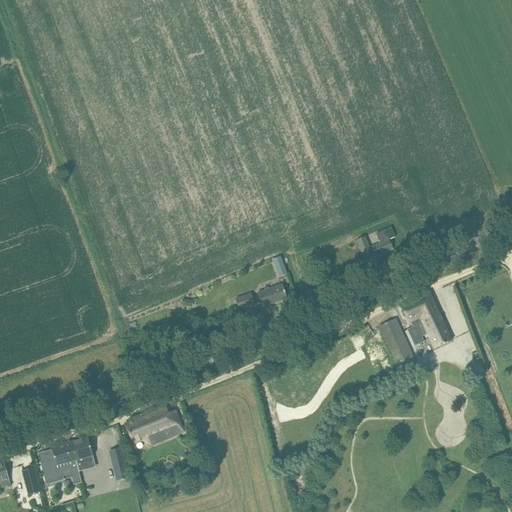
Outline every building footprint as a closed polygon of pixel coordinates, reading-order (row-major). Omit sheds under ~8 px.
[(380,244),(372,247),(376,257),(393,250),(389,240),(395,237),(391,227),(376,234),(380,244)] [(365,237),(356,240),(363,257),(372,254),(365,237)] [(273,259),(275,266),(283,263),(281,257),(273,259)] [(258,293),(259,298),(263,307),(263,305),(273,302),(273,304),(286,299),(281,285),(269,289),(268,287),(265,288),(265,291),(258,293)] [(422,336),(426,335),(427,337),(429,336),(435,348),(452,340),(433,302),(429,292),(400,306),(405,315),(410,326),(412,325),(413,328),(408,330),(415,345),(424,341),(422,336)] [(250,294),(236,299),(240,310),(254,305),(250,294)] [(396,319),(379,327),(383,336),(395,361),(402,376),(418,368),(412,354),(400,328),(396,319)] [(377,359),(387,354),(381,342),(358,353),(364,365),(367,364),(365,361),(375,357),(377,359)] [(166,408),(125,424),(128,434),(132,444),(133,446),(143,442),(149,446),(184,432),(179,421),(176,413),(176,411),(169,414),(166,408)] [(88,437),(71,442),(76,461),(79,472),(96,467),(91,447),(88,437)] [(55,459),(40,464),(46,482),(64,476),(63,473),(70,471),(72,478),(74,485),(82,483),(79,472),(76,461),(71,442),(51,448),(55,459)] [(128,477),(121,449),(111,451),(118,480),(128,477)] [(0,482),(9,480),(7,473),(5,463),(0,464),(0,482)] [(26,485),(27,489),(38,485),(37,482),(34,472),(24,475),(26,485)]
